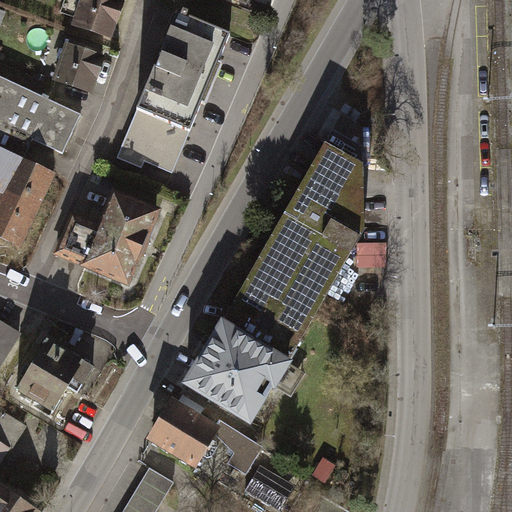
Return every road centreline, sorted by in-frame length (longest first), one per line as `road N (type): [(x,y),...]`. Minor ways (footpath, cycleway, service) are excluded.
road 1 (tertiary): [(402,511),(417,398),(405,0)]
road 2 (tertiary): [(162,348),(364,0)]
road 3 (residential): [(287,0),(133,337)]
road 4 (residential): [(31,295),(150,0)]
road 5 (tertiary): [(69,511),(162,348)]
